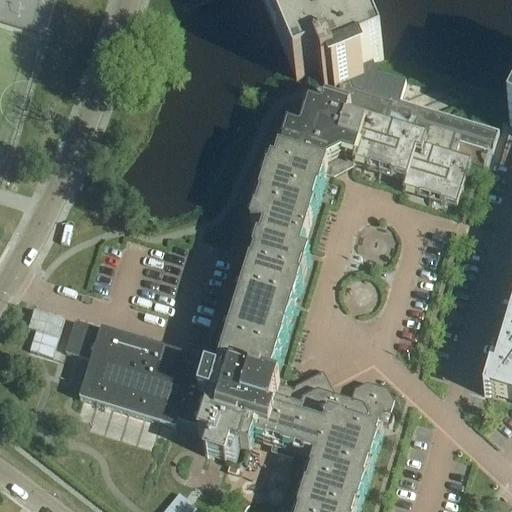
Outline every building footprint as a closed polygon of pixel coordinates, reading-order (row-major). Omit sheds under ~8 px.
[(69,348),(66,357),(92,365),(81,404),(176,433),(178,427),(201,434),(199,440),(210,443),(204,460),(227,467),(232,450),(250,456),(254,443),(274,450),(273,452),(274,452),(272,456),(293,463),(294,459),(295,459),(296,456),(315,462),(299,511),(358,511),(381,436),(379,435),(380,429),(389,432),(392,430),(394,422),(393,420),(388,418),(392,407),(386,397),(367,391),(357,396),(354,408),(339,403),(332,401),(320,379),(310,384),(295,392),(294,395),(293,394),(293,393),(280,389),(280,387),(272,385),(310,261),(302,258),(326,179),(334,182),(353,172),(354,168),(406,184),(403,194),(457,211),(471,166),(456,161),(460,147),(489,156),(493,157),(500,135),(444,118),(439,117),(400,105),(406,86),(378,77),(373,65),(384,61),(358,0),(261,0),(290,67),(292,73),(297,84),(319,75),(325,90),(335,86),(336,88),(334,89),(335,92),(339,90),(341,94),(338,104),(326,100),(323,112),(309,108),(301,134),(288,130),(276,169),(271,168),(252,231),(264,235),(261,246),(259,245),(224,357),(219,372),(197,365),(198,363),(102,334),(102,335),(76,327),(69,348)] [(511,123),(509,128),(511,129),(511,345),(496,401),(511,405),(511,123)] [(59,343),(65,324),(35,315),(29,334),(36,336),(59,343)] [(36,336),(30,355),(53,363),(58,345),(59,343),(36,336)] [(179,498),(167,511),(193,511),(195,510),(179,498)]
